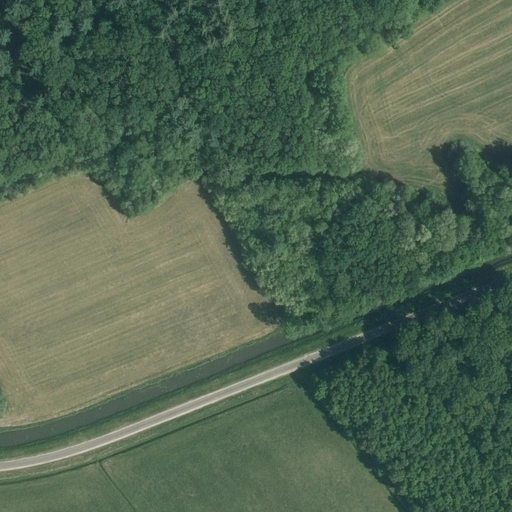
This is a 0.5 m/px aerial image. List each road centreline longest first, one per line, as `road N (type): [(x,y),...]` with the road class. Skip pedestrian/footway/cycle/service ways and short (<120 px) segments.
road 1 (unclassified): [(0,468),(89,448),(511,279)]
road 2 (track): [(300,364),(414,511)]
